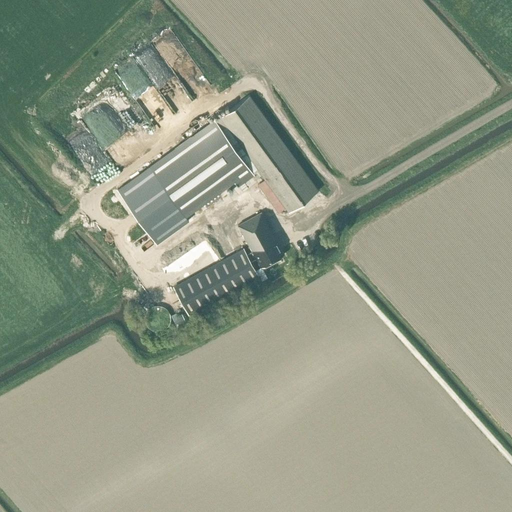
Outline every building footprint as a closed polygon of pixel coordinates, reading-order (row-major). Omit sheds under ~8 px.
[(136,98),(150,118),(171,104),(178,115),(185,111),(177,99),(178,97),(187,103),(182,95),(185,91),(165,60),(156,54),(153,56),(151,54),(145,49),(137,54),(150,75),(152,77),(155,81),(152,83),(139,62),(136,65),(125,80),(128,85),(135,90),(140,93),(136,98)] [(288,212),(318,190),(249,94),(219,116),(288,212)] [(149,167),(184,215),(231,181),(235,187),(251,174),(214,120),(149,167)] [(278,247),(275,240),(276,240),(261,212),(237,225),(252,251),(247,254),(243,247),(172,286),(188,315),(259,276),(251,262),(256,259),(261,267),(284,255),(279,246),(278,247)] [(177,316),(175,313),(171,315),(176,326),(185,322),(181,314),(177,316)]
